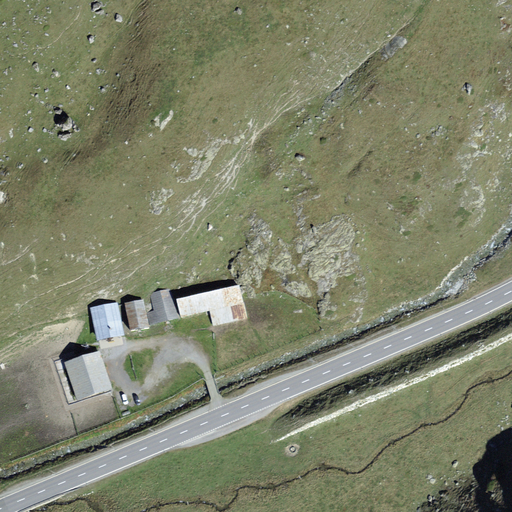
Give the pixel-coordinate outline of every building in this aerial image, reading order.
[(177,299),(182,318),(210,311),(213,326),(246,318),(239,285),(177,299)] [(171,289),(150,294),(155,310),(148,312),(152,325),(179,318),(171,289)] [(143,299),(125,303),(131,331),(149,327),(143,299)] [(117,302),(90,308),(97,341),(124,335),(117,302)] [(100,351),(65,362),(77,400),(112,388),(100,351)]
